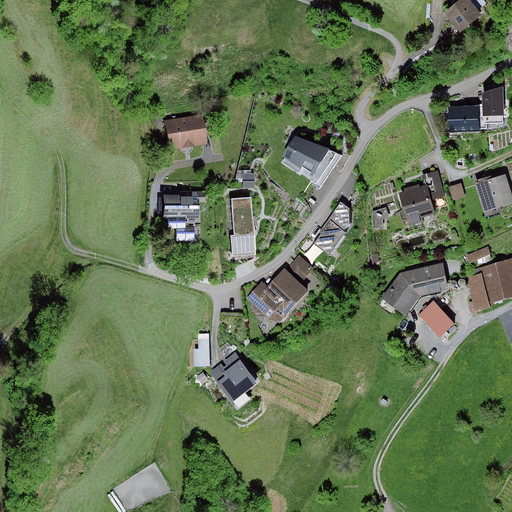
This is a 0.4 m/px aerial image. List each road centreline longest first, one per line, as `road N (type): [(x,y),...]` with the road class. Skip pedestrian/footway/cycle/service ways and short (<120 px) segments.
road 1 (track): [(157,273),(66,245),(58,151),(0,86)]
road 2 (track): [(304,0),(399,47),(393,71),(361,106),(371,130)]
road 3 (track): [(450,352),(378,461),(386,511)]
road 4 (residential): [(511,61),(399,108),(371,130)]
